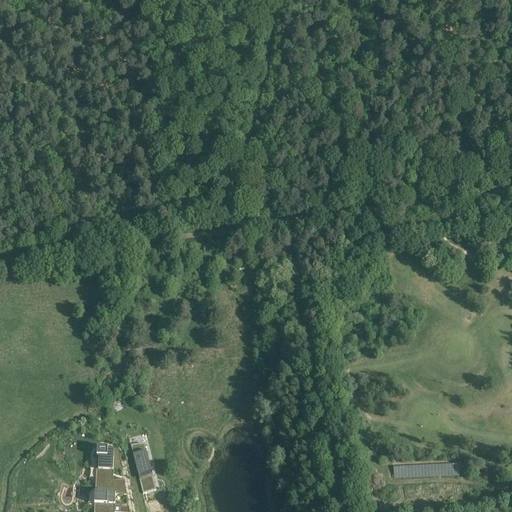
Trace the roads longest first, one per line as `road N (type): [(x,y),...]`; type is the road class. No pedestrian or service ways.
road 1 (unknown): [(0,227),(69,207),(264,196),(341,169),(421,176),(511,159)]
road 2 (track): [(286,222),(511,181)]
